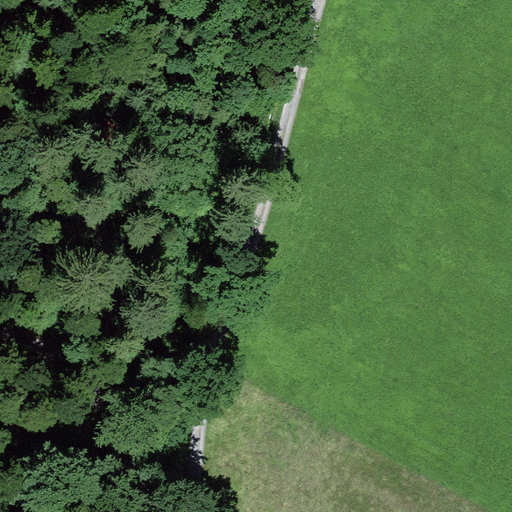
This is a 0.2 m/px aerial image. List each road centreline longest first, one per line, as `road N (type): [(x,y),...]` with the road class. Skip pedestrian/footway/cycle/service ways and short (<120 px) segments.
road 1 (track): [(318,0),(210,356),(192,511)]
road 2 (track): [(0,334),(18,333),(64,353),(100,393),(136,511)]
